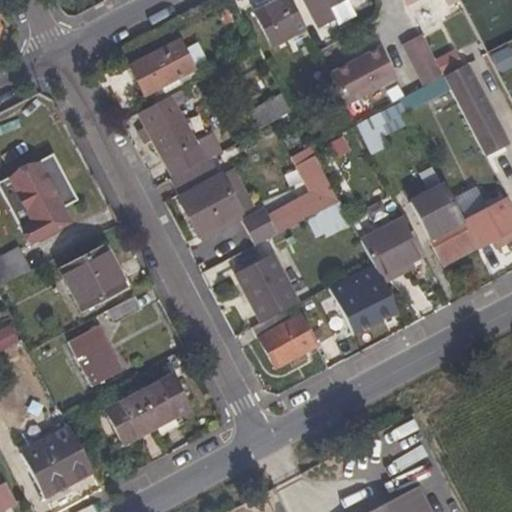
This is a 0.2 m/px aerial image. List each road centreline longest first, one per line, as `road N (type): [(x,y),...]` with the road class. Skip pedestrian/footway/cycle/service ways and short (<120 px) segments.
road 1 (residential): [(266,444),(54,53)]
road 2 (residential): [(511,310),(266,444)]
road 3 (residential): [(266,444),(135,511)]
